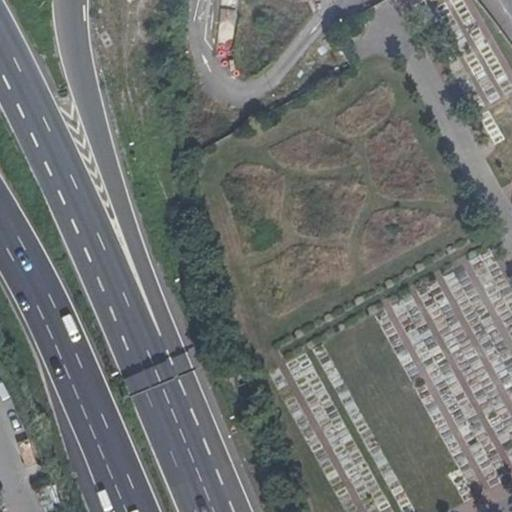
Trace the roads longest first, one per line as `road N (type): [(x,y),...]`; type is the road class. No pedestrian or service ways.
road 1 (motorway): [(153,387),(146,273),(71,64),(67,0)]
road 2 (motorway): [(153,387),(0,52)]
road 3 (motorway): [(0,232),(133,511)]
road 4 (motorway): [(208,511),(153,387)]
